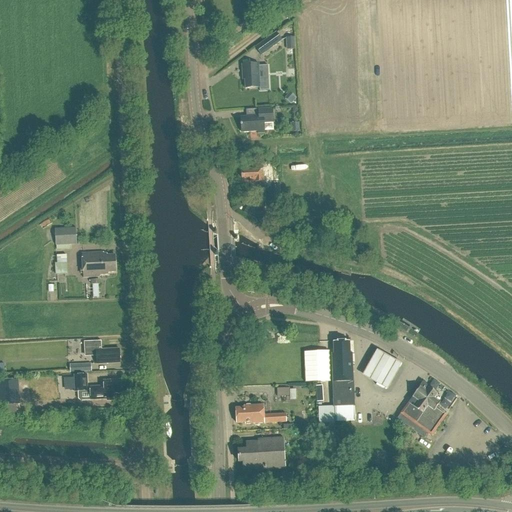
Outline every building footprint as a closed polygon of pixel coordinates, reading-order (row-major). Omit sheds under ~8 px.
[(276,34),(255,49),(262,58),(282,43),(276,34)] [(285,38),(286,51),(295,50),(294,38),(285,38)] [(242,78),(244,78),(245,89),(259,89),(258,65),(242,66),(242,78)] [(256,132),(257,134),(264,134),(263,123),(273,123),(272,109),(258,110),(259,117),(240,118),(241,133),(256,132)] [(299,124),(291,124),(291,133),(300,133),(299,124)] [(262,169),(241,170),(241,179),(250,179),(250,182),(255,182),(255,183),(263,183),(262,169)] [(55,229),(56,246),(77,244),(76,228),(55,229)] [(100,276),(108,275),(108,273),(116,273),(115,255),(103,256),(103,253),(82,254),(83,278),(100,277),(100,276)] [(55,255),(56,275),(68,274),(67,255),(55,255)] [(101,342),(85,342),(85,356),(96,356),(97,365),(101,365),(120,364),(119,350),(102,351),(101,342)] [(352,422),(354,422),(355,422),(353,382),(352,354),(350,354),(349,342),(333,343),(334,355),(332,355),(334,407),(318,408),(319,428),(347,426),(346,424),(352,424),(352,422)] [(401,361),(376,347),(361,373),(386,387),(401,361)] [(329,351),(304,352),(305,382),(330,381),(329,351)] [(90,365),(69,366),(69,373),(90,372),(90,365)] [(73,376),(74,393),(77,393),(87,393),(87,391),(86,376),(78,376),(73,376)] [(18,381),(0,382),(0,407),(20,406),(18,381)] [(113,394),(121,394),(121,381),(103,381),(103,388),(90,388),(90,391),(87,391),(87,393),(77,393),(78,400),(80,401),(107,400),(107,402),(113,401),(113,394)] [(440,403),(433,399),(437,394),(422,384),(400,414),(431,437),(446,416),(436,409),(440,403)] [(289,389),(276,389),(276,398),(289,397),(289,389)] [(199,398),(189,398),(190,408),(200,407),(199,398)] [(236,409),(235,409),(236,424),(245,423),(245,425),(286,423),(286,415),(264,416),(263,406),(245,407),(244,403),(236,404),(236,409)] [(247,450),(238,451),(239,463),(243,463),(243,470),(254,469),(254,471),(286,470),(284,439),(258,441),(258,443),(246,443),(247,450)]
